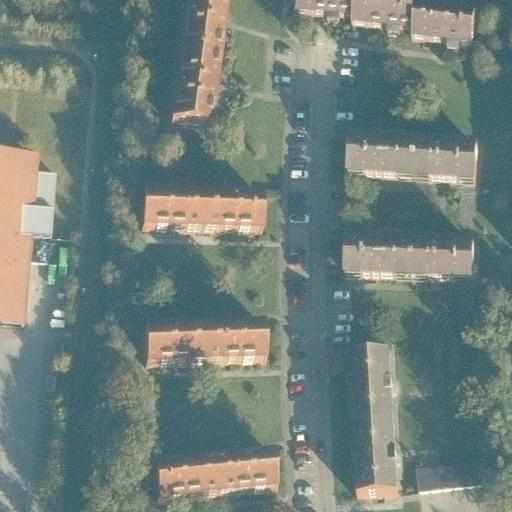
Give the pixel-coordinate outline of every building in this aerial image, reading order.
[(186,0),(181,42),(221,47),(226,0),(186,0)] [(293,0),(293,18),(354,21),(355,0),(293,0)] [(414,35),(418,2),(418,0),(355,0),(354,21),(353,28),(414,35)] [(414,35),(413,43),(472,51),(478,10),(418,2),(414,35)] [(171,126),(210,131),(221,47),(181,42),(171,126)] [(350,141),(348,179),(414,184),(417,145),(350,141)] [(478,149),(417,145),(414,184),(475,187),(478,149)] [(0,327),(22,330),(36,153),(0,150),(0,327)] [(142,194),(141,235),(201,236),(202,196),(142,194)] [(202,196),(201,236),(261,238),(262,197),(202,196)] [(347,242),(345,280),(412,283),(414,244),(347,242)] [(414,244),(412,283),(473,285),(475,247),(414,244)] [(203,327),(205,369),(265,367),(264,325),(203,327)] [(144,329),(145,371),(205,369),(203,327),(144,329)] [(349,359),(353,429),(394,426),(389,356),(349,359)] [(394,426),(353,429),(358,501),(398,499),(394,426)] [(212,459),(216,501),(277,494),(273,453),(212,459)] [(153,465),(157,508),(216,501),(212,459),(153,465)] [(485,464),(416,471),(419,496),(488,488),(485,464)]
